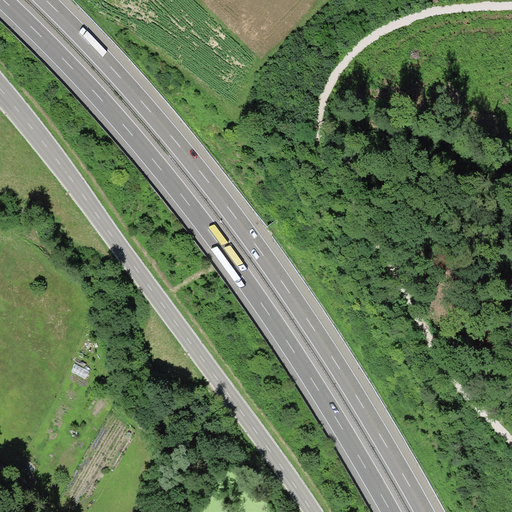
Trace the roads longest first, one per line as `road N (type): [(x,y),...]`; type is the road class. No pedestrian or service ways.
road 1 (motorway): [(3,0),(128,131),(209,231),(319,390),(390,511)]
road 2 (motorway): [(423,511),(337,365),(232,212),(45,0)]
road 3 (track): [(511,440),(420,323),(361,213),(322,160),(317,120),(327,81),(379,32),(421,12),(511,3)]
road 4 (tertiary): [(313,511),(0,88)]
